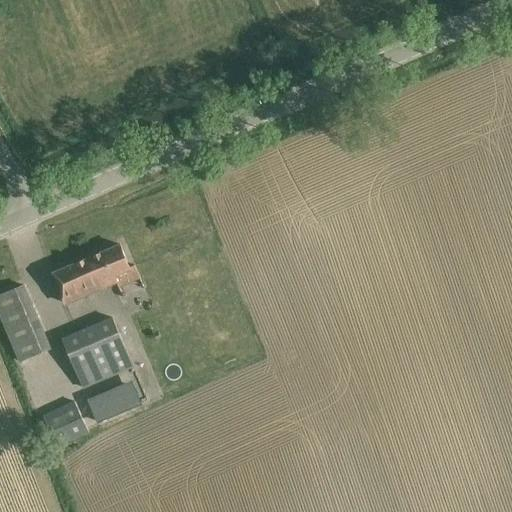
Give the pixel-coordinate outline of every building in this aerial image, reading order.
[(130,269),(119,244),(53,273),(66,304),(117,282),(114,276),(130,269)] [(35,317),(5,330),(19,362),(49,349),(35,317)] [(132,369),(111,319),(63,339),(84,389),(132,369)] [(125,384),(88,400),(98,422),(135,406),(125,384)] [(75,402),(43,417),(57,447),(88,432),(75,402)]
